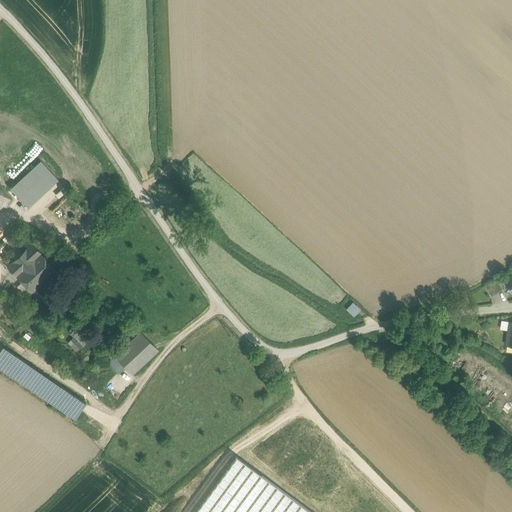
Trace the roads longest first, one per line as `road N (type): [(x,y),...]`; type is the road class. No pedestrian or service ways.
road 1 (residential): [(511,306),(401,320),(289,352),(257,348),(54,71),(0,12)]
road 2 (track): [(409,511),(257,348)]
road 3 (track): [(511,442),(407,343),(401,320)]
road 4 (track): [(117,419),(176,341),(220,306)]
